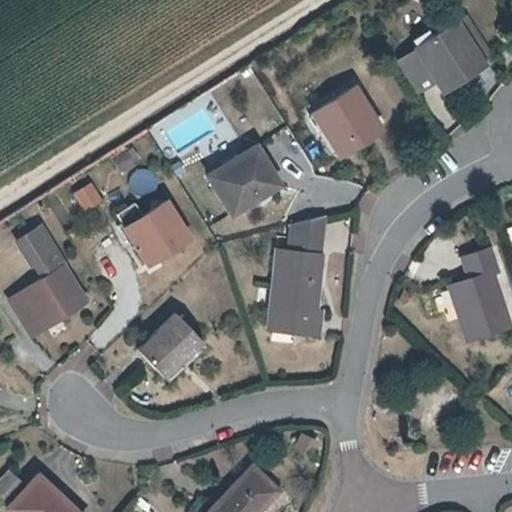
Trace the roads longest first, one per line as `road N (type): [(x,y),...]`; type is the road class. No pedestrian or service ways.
road 1 (track): [(0,195),(312,0)]
road 2 (residential): [(350,403),(372,290),(399,231),(444,187),(503,163)]
road 3 (residential): [(63,399),(104,430),(156,436),(287,402),(350,403)]
